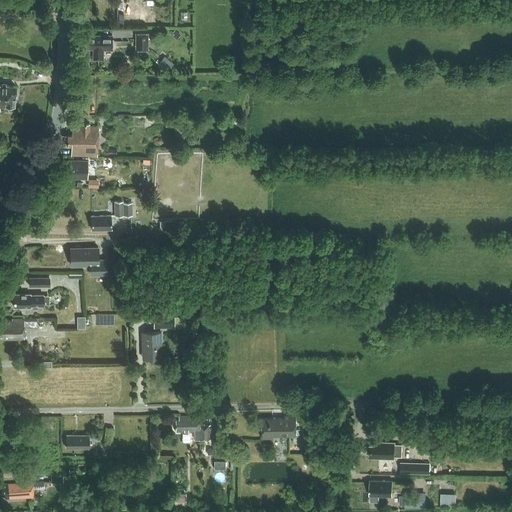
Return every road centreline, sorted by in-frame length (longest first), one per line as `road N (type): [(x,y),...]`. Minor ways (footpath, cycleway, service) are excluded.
road 1 (unclassified): [(359,409),(0,413)]
road 2 (tertiary): [(0,255),(36,192),(54,139),(64,0)]
